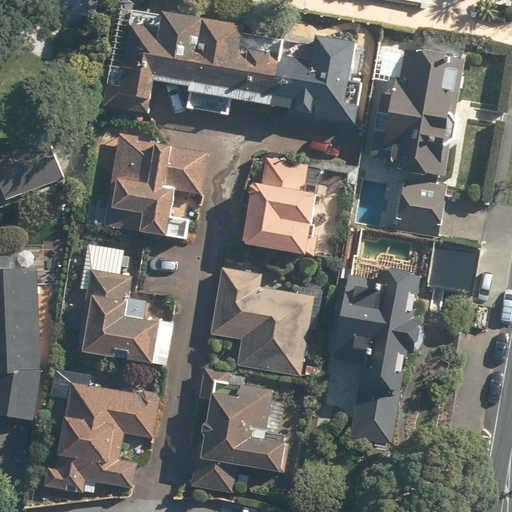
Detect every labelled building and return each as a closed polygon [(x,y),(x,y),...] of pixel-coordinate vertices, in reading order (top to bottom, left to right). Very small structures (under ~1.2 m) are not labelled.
[(183,93),(181,113),(229,119),(230,108),(301,116),(302,108),(310,109),(323,125),(348,130),(363,118),(343,92),(349,47),(308,42),(305,64),(276,61),(278,44),(237,39),(238,34),(157,24),(156,32),(126,29),(121,69),(118,69),(107,68),(106,76),(107,76),(104,108),(144,111),(145,88),(183,93)] [(451,145),(455,103),(459,103),(463,61),(383,53),(372,171),(451,179),(455,146),(451,145)] [(205,155),(137,146),(131,189),(111,187),(105,231),(136,235),(135,240),(163,243),(163,241),(185,243),(188,224),(170,222),(173,196),(200,199),(205,155)] [(13,153),(0,157),(0,183),(21,176),(13,153)] [(302,198),(305,163),(266,159),(262,194),(246,193),(240,255),(301,260),(306,198),(302,198)] [(444,187),(403,182),(395,234),(437,240),(444,187)] [(477,251),(443,247),(439,284),(473,288),(477,251)] [(80,292),(85,293),(78,360),(109,364),(109,359),(124,361),(123,368),(164,372),(168,331),(140,328),(142,305),(127,303),(130,279),(120,278),(122,252),(85,248),(80,292)] [(0,417),(31,421),(35,376),(34,376),(32,262),(0,262),(0,417)] [(299,380),(310,300),(256,293),(258,277),(222,272),(213,339),(242,343),(239,371),(299,380)] [(398,365),(411,366),(414,325),(409,325),(413,280),(343,274),(335,366),(360,368),(354,442),(391,445),(398,365)] [(265,444),(271,394),(241,390),(243,378),(202,373),(198,404),(207,405),(203,433),(197,433),(190,489),(233,495),(235,476),(277,481),(282,446),(265,444)] [(142,397),(71,389),(69,404),(63,403),(61,419),(62,420),(60,436),(59,436),(55,463),(58,463),(56,472),(48,471),(46,490),(83,494),(84,486),(132,492),(135,465),(120,463),(123,438),(154,442),(160,394),(142,392),(142,397)]
